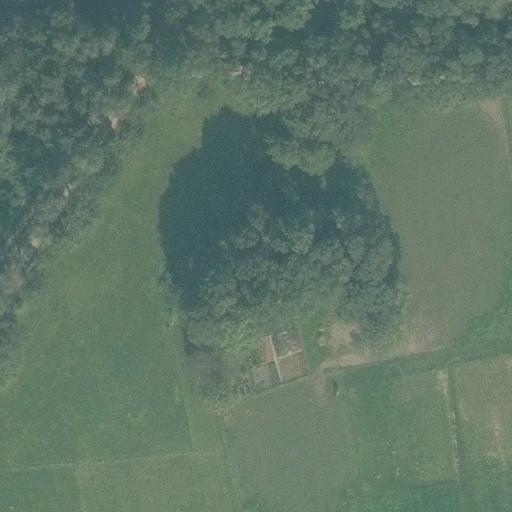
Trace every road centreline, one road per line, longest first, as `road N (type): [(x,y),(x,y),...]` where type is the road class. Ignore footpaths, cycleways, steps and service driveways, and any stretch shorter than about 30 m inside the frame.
road 1 (track): [(147,65),(511,68)]
road 2 (track): [(0,309),(185,0)]
